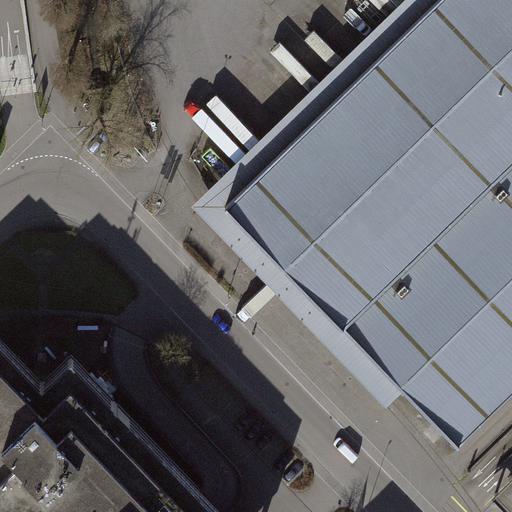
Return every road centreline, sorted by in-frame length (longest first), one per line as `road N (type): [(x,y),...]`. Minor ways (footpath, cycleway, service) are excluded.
road 1 (unclassified): [(50,188),(105,206),(392,511)]
road 2 (unclassified): [(45,0),(61,108),(50,188)]
